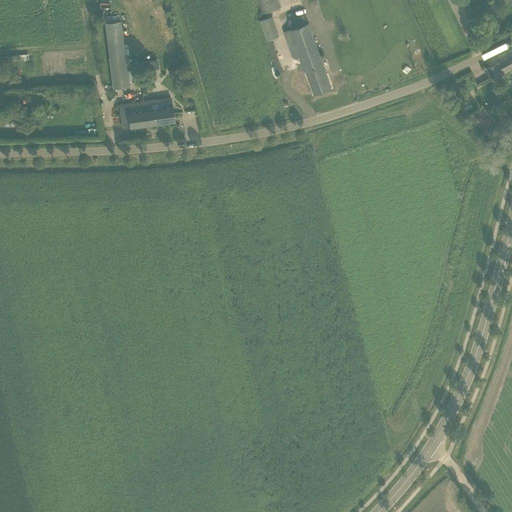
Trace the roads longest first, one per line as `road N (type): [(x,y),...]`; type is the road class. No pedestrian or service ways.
road 1 (unclassified): [(0,153),(169,147),(285,128),(441,76),(511,42)]
road 2 (tertiary): [(378,511),(457,399),(511,223)]
